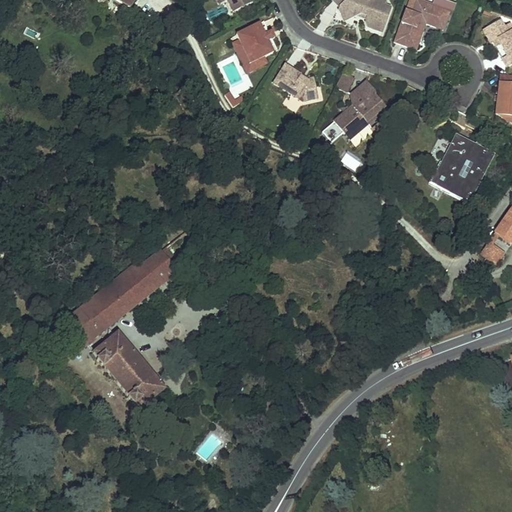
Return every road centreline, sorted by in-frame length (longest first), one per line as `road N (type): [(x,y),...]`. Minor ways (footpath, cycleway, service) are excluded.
road 1 (primary): [(274,511),(306,455),(360,393),(511,326)]
road 2 (residential): [(282,0),(318,40),(416,76),(437,76)]
road 3 (unknown): [(344,409),(303,391),(250,341),(196,316)]
road 4 (residential): [(437,76),(458,91),(471,86),(478,67),(472,55),(452,49),(436,69)]
